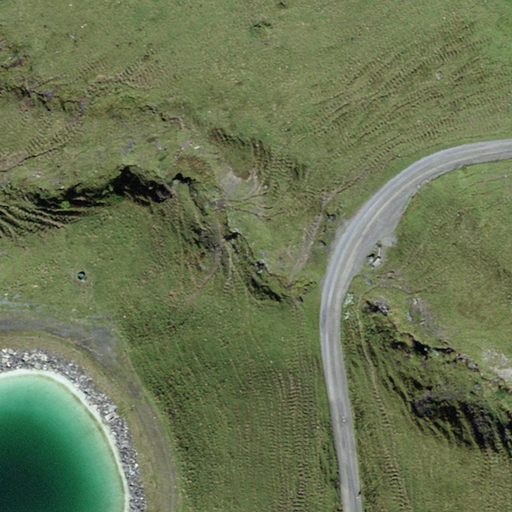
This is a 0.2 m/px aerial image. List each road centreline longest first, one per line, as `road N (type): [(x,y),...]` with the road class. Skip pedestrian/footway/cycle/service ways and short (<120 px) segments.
road 1 (track): [(511,147),(440,158),(401,185),(369,214),(335,274),(328,317),(352,511)]
road 2 (track): [(0,325),(64,336),(102,361),(150,431),(168,511)]
